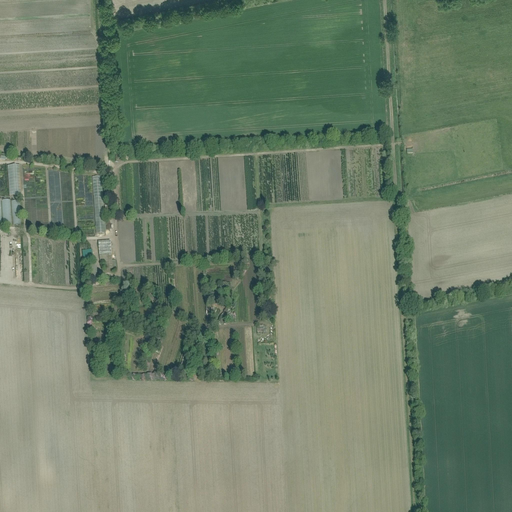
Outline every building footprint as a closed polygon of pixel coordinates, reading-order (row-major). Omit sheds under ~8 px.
[(23,195),(22,165),(9,166),(10,196),(23,195)] [(12,224),(11,200),(1,200),(1,199),(0,198),(0,222),(3,223),(3,224),(12,224)] [(21,225),(20,200),(12,201),(13,225),(21,225)] [(94,210),(95,234),(105,233),(103,213),(102,214),(102,212),(99,212),(99,210),(94,210)] [(109,241),(97,242),(98,263),(104,262),(104,269),(111,268),(109,241)]
